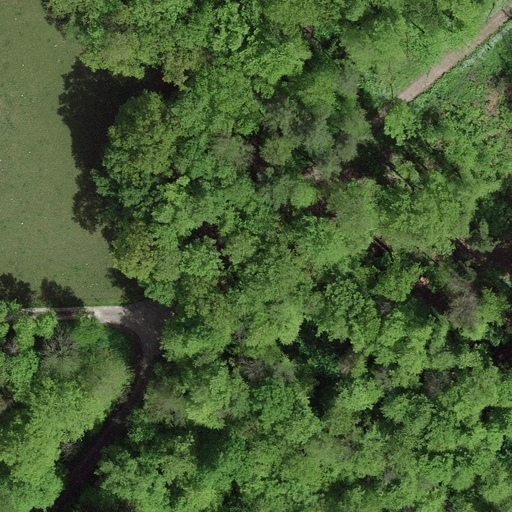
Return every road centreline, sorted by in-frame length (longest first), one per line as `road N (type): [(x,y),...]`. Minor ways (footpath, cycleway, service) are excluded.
road 1 (track): [(511,6),(157,323)]
road 2 (track): [(157,323),(153,363),(135,403),(46,511)]
road 3 (track): [(0,313),(87,312),(157,323)]
